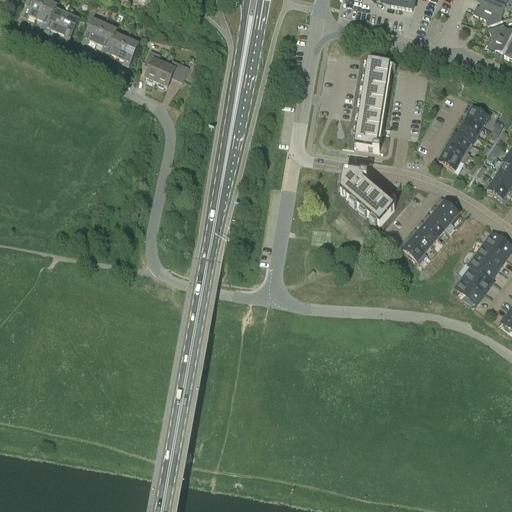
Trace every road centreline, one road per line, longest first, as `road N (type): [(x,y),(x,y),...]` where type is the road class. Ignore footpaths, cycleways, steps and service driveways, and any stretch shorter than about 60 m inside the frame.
road 1 (primary): [(163,511),(231,123)]
road 2 (unclassified): [(160,275),(152,250),(170,148),(164,119),(115,86),(0,35)]
road 3 (unclassified): [(511,358),(464,328),(270,302)]
road 4 (residential): [(270,302),(295,153)]
road 5 (residential): [(295,153),(441,189)]
road 6 (residential): [(295,153),(316,28)]
road 7 (residential): [(438,53),(316,28)]
road 8 (primary): [(246,1),(231,123)]
